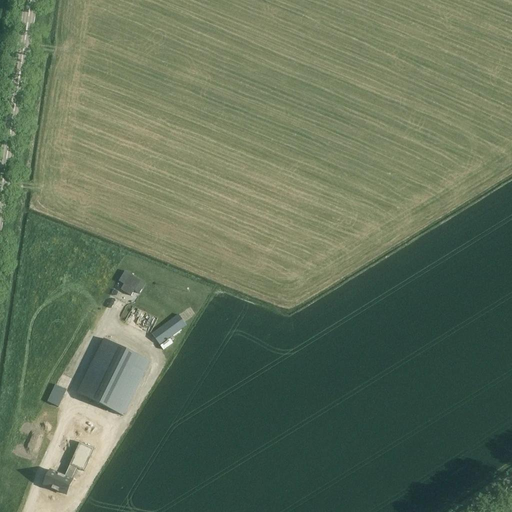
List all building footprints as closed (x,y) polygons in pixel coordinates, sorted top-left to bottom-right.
[(124,271),(118,281),(124,285),(121,290),(131,296),(134,291),(139,294),(145,283),(124,271)] [(186,325),(178,315),(152,335),(159,345),(186,325)] [(150,362),(104,339),(77,394),(123,416),(150,362)] [(67,390),(56,385),(48,402),(58,408),(67,390)] [(50,470),(43,485),(52,489),(58,492),(59,492),(66,495),(73,480),(78,468),(80,462),(82,463),(87,465),(94,449),(80,442),(65,477),(50,470)]
